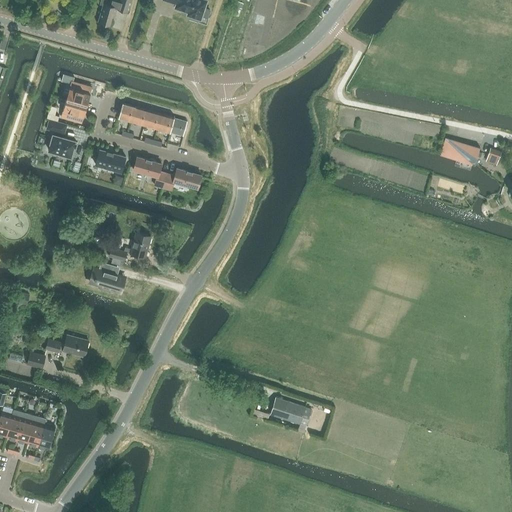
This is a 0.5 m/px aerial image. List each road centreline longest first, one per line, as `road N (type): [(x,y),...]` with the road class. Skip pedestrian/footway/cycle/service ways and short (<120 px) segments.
road 1 (residential): [(59,511),(237,217),(242,175)]
road 2 (tertiary): [(224,80),(0,21)]
road 3 (residential): [(108,95),(97,136),(242,175)]
road 4 (tertiary): [(224,80),(296,54),(345,0)]
